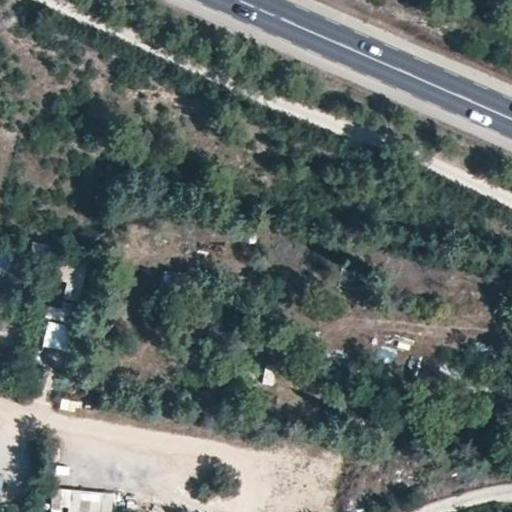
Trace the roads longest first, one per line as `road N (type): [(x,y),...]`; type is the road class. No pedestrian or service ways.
road 1 (track): [(24,0),(511,214)]
road 2 (primary): [(511,120),(235,0)]
